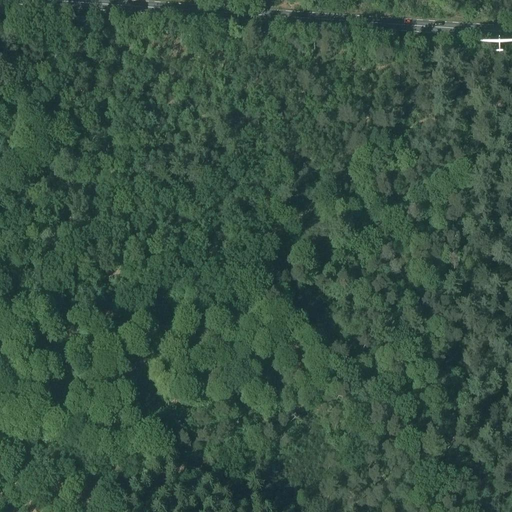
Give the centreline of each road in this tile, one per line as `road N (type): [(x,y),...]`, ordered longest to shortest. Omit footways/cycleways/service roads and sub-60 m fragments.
road 1 (primary): [(511,32),(25,0)]
road 2 (track): [(245,326),(242,255),(266,203),(376,130),(511,100)]
road 3 (unknown): [(245,326),(385,476),(400,511)]
road 4 (unknown): [(112,511),(97,425),(69,355),(45,321)]
road 5 (track): [(45,321),(245,326)]
